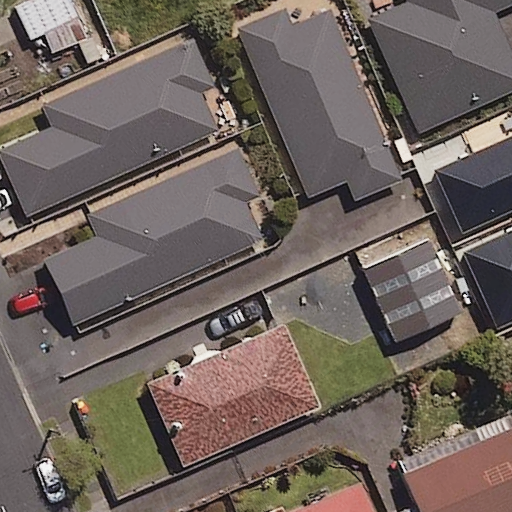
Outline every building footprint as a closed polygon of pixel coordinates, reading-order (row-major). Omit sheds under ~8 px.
[(24,34),(37,29),(45,49),(71,38),(63,19),(70,16),(63,0),(19,0),(11,3),(24,34)] [(511,0),(409,0),(410,2),(371,19),(420,132),(511,92),(511,43),(499,13),(511,6),(511,0)] [(286,8),(237,28),(309,200),(351,183),(358,200),(403,181),(331,9),(293,25),(286,8)] [(194,37),(43,104),(53,127),(1,150),(30,214),(218,130),(202,94),(216,87),(194,37)] [(511,130),(502,135),(511,159),(511,130)] [(239,149),(90,215),(99,237),(46,260),(75,324),(266,240),(249,201),(261,196),(239,149)] [(511,194),(497,162),(435,191),(473,274),(511,256),(511,194)] [(349,277),(338,252),(259,286),(270,311),(349,277)] [(286,323),(149,383),(186,467),(323,407),(286,323)] [(511,511),(511,430),(407,475),(423,511),(511,511)] [(375,511),(363,484),(300,511),(375,511)]
